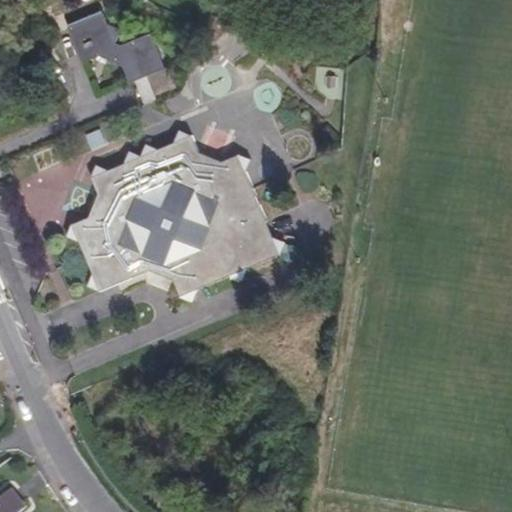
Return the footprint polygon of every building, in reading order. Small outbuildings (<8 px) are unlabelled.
[(104,14),(69,28),(84,63),(101,56),(124,66),(131,84),(136,81),(146,105),(160,99),(149,77),(168,69),(153,34),(123,47),(118,44),(122,30),(108,24),(104,14)] [(34,16),(16,42),(44,59),(61,32),(34,16)] [(102,129),(87,135),(93,151),(108,144),(102,129)] [(225,162),(201,152),(194,135),(181,131),(177,143),(160,150),(147,145),(144,156),(131,152),(126,164),(110,170),(98,166),(94,178),(100,192),(91,217),(74,224),(70,236),(80,241),(94,275),(91,286),(103,290),(153,271),(175,280),(182,296),(193,301),(197,292),(224,280),(236,284),(239,273),(282,255),(286,243),(276,238),(247,172),(252,159),(239,155),(225,162)] [(0,502),(0,511),(24,511),(26,510),(11,493),(0,502)]
